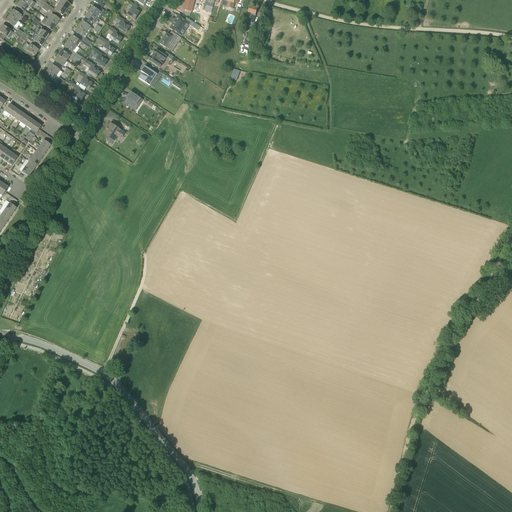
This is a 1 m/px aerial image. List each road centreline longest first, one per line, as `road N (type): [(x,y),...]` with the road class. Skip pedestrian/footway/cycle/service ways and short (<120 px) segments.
road 1 (track): [(391,511),(424,394),(458,321),(511,237)]
road 2 (tertiary): [(200,511),(189,472),(113,380),(58,350),(0,333)]
road 3 (unclassified): [(511,36),(366,24),(260,0)]
road 4 (residential): [(0,295),(78,140)]
road 5 (residential): [(78,140),(169,0)]
road 6 (track): [(101,371),(143,256)]
road 7 (residential): [(0,44),(40,65),(77,11),(75,0)]
